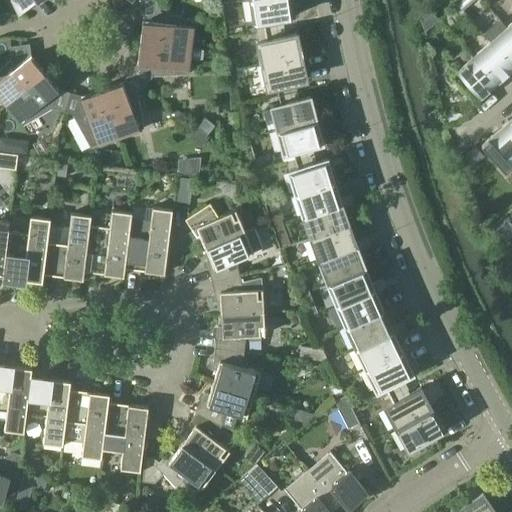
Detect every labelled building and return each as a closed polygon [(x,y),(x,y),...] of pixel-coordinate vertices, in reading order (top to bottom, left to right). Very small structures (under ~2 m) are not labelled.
[(36,0),(38,2),(40,0),(12,0),(11,1),(16,12),(32,0),(36,0)] [(265,30),(280,27),(279,19),(294,16),(291,0),(250,0),(254,23),(263,21),(265,30)] [(463,10),(474,0),(462,0),(458,4),(463,10)] [(463,10),(458,4),(450,11),(459,22),(468,15),(463,10)] [(140,42),(191,48),(194,26),(194,21),(161,11),(160,22),(143,20),(140,42)] [(459,22),(450,11),(441,18),(451,29),(459,22)] [(491,41),(511,64),(511,32),(507,27),(501,19),(485,33),(491,41)] [(281,34),(280,27),(265,30),(266,38),(258,40),(262,64),(302,56),(297,32),(281,34)] [(498,82),(511,70),(511,64),(491,41),(475,55),(481,62),(498,82)] [(189,69),(190,60),(203,59),(204,49),(191,48),(140,42),(138,63),(154,65),(153,75),(188,74),(189,69)] [(475,103),(498,82),(481,62),(475,55),(460,68),(456,63),(443,75),(451,84),(456,81),(475,103)] [(0,98),(5,104),(45,72),(31,56),(19,66),(12,58),(0,71),(0,98)] [(307,79),(302,56),(262,64),(267,88),(276,87),(278,95),(296,91),(294,82),(307,79)] [(59,89),(45,72),(5,104),(20,122),(23,125),(53,108),(46,100),(59,89)] [(123,81),(101,89),(118,138),(140,130),(144,128),(138,94),(128,97),(123,81)] [(99,144),(118,138),(101,89),(82,96),(88,111),(74,116),(91,147),(99,144)] [(298,99),(296,91),(278,95),(280,104),(272,106),(278,129),(317,118),(311,96),(298,99)] [(447,122),(458,122),(464,116),(461,113),(448,112),(444,112),(447,122)] [(206,117),(198,127),(207,134),(215,125),(206,117)] [(323,143),(317,118),(278,129),(285,153),(293,151),(295,159),(313,154),(311,147),(323,143)] [(506,171),(511,165),(511,131),(505,124),(482,144),(506,171)] [(0,149),(14,151),(15,143),(12,139),(0,137),(0,149)] [(120,152),(106,150),(105,162),(119,164),(120,152)] [(0,152),(0,167),(16,169),(18,154),(0,152)] [(289,170),(296,193),(335,180),(328,158),(316,162),(313,154),(295,159),(298,168),(289,170)] [(67,164),(59,163),(57,175),(66,176),(67,164)] [(179,174),(195,176),(196,166),(180,164),(179,174)] [(180,190),(187,191),(191,187),(193,179),(181,178),(180,190)] [(336,185),(335,180),(296,193),(304,215),(342,203),(340,198),(336,185)] [(352,194),(340,198),(342,203),(353,199),(352,194)] [(353,199),(342,203),(343,207),(355,203),(353,199)] [(343,207),(342,203),(304,215),(312,238),(350,224),(346,213),(343,207)] [(202,236),(206,246),(244,227),(236,210),(219,217),(211,204),(186,220),(197,238),(202,236)] [(132,218),(129,236),(125,268),(126,269),(165,273),(173,210),(153,207),(151,221),(132,218)] [(125,276),(126,269),(125,268),(129,236),(132,218),(132,213),(113,210),(110,228),(90,225),(84,271),(85,272),(125,276)] [(68,245),(48,242),(43,274),(44,274),(84,280),(85,272),(84,271),(90,225),(92,216),(72,213),(68,245)] [(43,283),(44,274),(43,274),(48,242),(51,219),(31,216),(29,234),(9,231),(2,278),(3,278),(43,283)] [(0,285),(3,286),(3,278),(2,278),(9,231),(10,222),(0,220),(0,285)] [(357,246),(350,224),(312,238),(314,245),(320,261),(357,246)] [(207,261),(212,281),(240,273),(237,259),(254,252),(254,251),(263,247),(254,227),(245,230),(244,227),(206,246),(211,259),(207,261)] [(368,241),(357,246),(359,250),(370,246),(368,241)] [(359,250),(357,246),(320,261),(325,272),(329,283),(366,267),(359,250)] [(338,305),(374,288),(372,284),(367,270),(366,267),(329,283),(338,305)] [(242,282),(240,273),(212,281),(217,302),(221,302),(222,314),(264,311),(263,289),(262,277),(242,282)] [(383,279),(372,284),(374,288),(385,284),(383,279)] [(338,305),(347,327),(384,310),(378,297),(374,288),(338,305)] [(309,290),(300,294),(309,316),(318,312),(309,290)] [(394,331),(384,310),(347,327),(357,348),(394,331)] [(218,327),(216,349),(245,352),(247,336),(266,335),(264,311),(222,314),(223,327),(218,327)] [(401,347),(394,331),(357,348),(361,357),(367,369),(403,352),(401,347)] [(323,349),(301,346),(299,358),(329,361),(323,349)] [(218,370),(214,382),(255,394),(261,373),(243,367),(245,352),(216,349),(213,369),(218,370)] [(414,373),(403,352),(367,369),(378,390),(386,388),(389,395),(406,386),(403,379),(414,373)] [(33,369),(0,364),(0,411),(7,413),(5,430),(25,433),(27,413),(26,413),(31,377),(32,377),(33,369)] [(26,413),(27,413),(47,416),(44,443),(64,445),(64,441),(66,426),(66,422),(70,389),(71,389),(71,381),(32,377),(31,377),(26,413)] [(248,417),(255,394),(214,382),(210,394),(206,393),(197,411),(223,425),(232,429),(237,413),(248,417)] [(344,394),(340,385),(333,388),(337,397),(344,394)] [(385,406),(397,428),(433,408),(421,387),(409,392),(406,386),(389,395),(393,402),(385,406)] [(386,388),(378,390),(381,398),(389,395),(386,388)] [(109,402),(110,394),(71,389),(70,389),(66,422),(66,426),(64,441),(84,443),(83,456),(102,458),(104,449),(102,449),(109,402)] [(350,428),(360,423),(346,395),(335,401),(350,428)] [(102,449),(104,449),(123,451),(121,469),(141,471),(149,406),(109,402),(102,449)] [(444,429),(433,408),(397,428),(409,449),(416,444),(421,452),(438,442),(448,436),(444,429)] [(190,433),(183,443),(217,469),(231,450),(216,439),(223,425),(197,411),(187,431),(190,433)] [(203,487),(217,469),(183,443),(175,453),(172,451),(160,462),(157,459),(146,458),(143,482),(155,484),(165,475),(176,487),(181,482),(193,492),(199,491),(202,487),(203,487)] [(331,451),(308,469),(338,505),(345,500),(350,506),(367,492),(349,470),(348,471),(331,451)] [(269,495),(278,486),(257,463),(248,472),(269,494),(269,495)] [(330,511),(338,505),(308,469),(285,489),(302,509),(300,510),(301,511),(330,511)] [(260,502),(269,494),(248,472),(239,480),(260,502)] [(0,503),(1,499),(3,500),(9,478),(0,475),(0,503)] [(33,489),(44,492),(48,481),(36,477),(33,489)] [(496,511),(479,485),(453,501),(458,509),(454,511),(496,511)] [(112,511),(115,503),(103,500),(99,511),(112,511)] [(112,511),(124,511),(126,506),(115,503),(112,511)]
